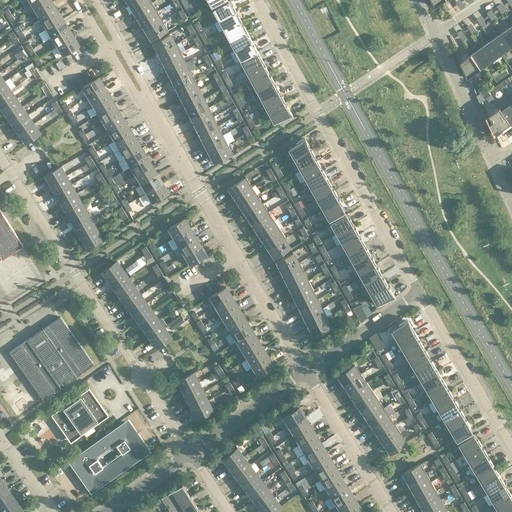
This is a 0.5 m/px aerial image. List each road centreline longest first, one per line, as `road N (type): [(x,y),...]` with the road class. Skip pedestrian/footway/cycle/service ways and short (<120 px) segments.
road 1 (residential): [(189,454),(0,158)]
road 2 (residential): [(256,0),(418,291)]
road 3 (residential): [(305,372),(146,101)]
road 4 (residential): [(418,291),(511,451)]
road 5 (residential): [(390,511),(305,372)]
road 6 (residential): [(189,454),(305,372)]
road 7 (residential): [(495,162),(436,34)]
road 8 (residential): [(305,372),(418,291)]
road 9 (residential): [(78,0),(146,101)]
